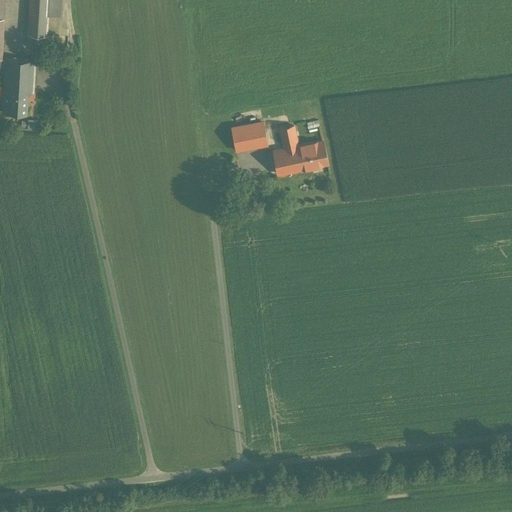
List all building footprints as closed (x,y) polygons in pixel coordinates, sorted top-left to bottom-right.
[(48,0),(29,0),(27,34),(46,35),(47,15),(48,0)] [(60,0),(48,0),(47,15),(59,16),(60,0)] [(34,60),(5,58),(5,70),(2,111),(25,113),(26,91),(32,92),(34,60)] [(26,117),(26,127),(36,127),(36,117),(26,117)] [(262,121),(231,127),(235,150),(267,143),(264,129),(262,121)] [(297,145),(293,125),(279,128),(283,148),(273,150),(278,173),(327,163),(322,140),(297,145)] [(238,169),(230,171),(233,182),(241,180),(238,169)]
